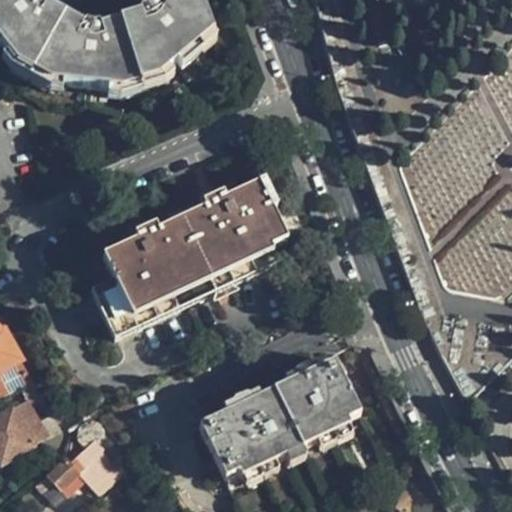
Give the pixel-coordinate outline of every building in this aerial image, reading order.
[(0,0),(0,47),(18,71),(51,89),(120,95),(160,86),(209,40),(196,3),(185,6),(173,0),(153,0),(147,12),(145,10),(134,20),(135,22),(135,23),(98,32),(97,29),(79,30),(77,33),(43,10),(45,7),(37,0),(0,0)] [(268,192),(264,182),(232,197),(228,186),(198,200),(203,212),(154,234),(149,223),(119,238),(124,249),(100,261),(111,283),(88,295),(112,344),(277,266),(271,253),(285,246),(270,214),(273,213),(264,194),(268,192)] [(0,331),(0,373),(19,364),(0,331)] [(287,389),(321,371),(318,365),(307,371),(305,368),(292,373),(294,377),(283,382),(287,389)] [(332,366),(321,371),(287,389),(262,401),(226,419),(199,433),(225,483),(236,477),(239,482),(273,465),(284,460),(302,451),(313,445),(348,428),(345,422),(357,417),(332,366)] [(59,431),(32,387),(20,392),(26,404),(0,417),(0,466),(41,442),(59,432),(59,431)] [(226,419),(262,401),(259,395),(245,402),(244,398),(231,404),(233,408),(223,412),(226,419)] [(348,428),(313,445),(315,451),(322,454),(348,442),(352,435),(348,428)] [(59,433),(59,432),(41,442),(51,460),(59,443),(60,440),(59,437),(59,433)] [(302,451),(284,460),(288,466),(292,469),(304,463),(305,458),(302,451)] [(49,478),(47,479),(58,494),(78,478),(66,463),(49,478)] [(273,465),(239,482),(242,488),(249,490),(275,477),(277,472),(273,465)]
